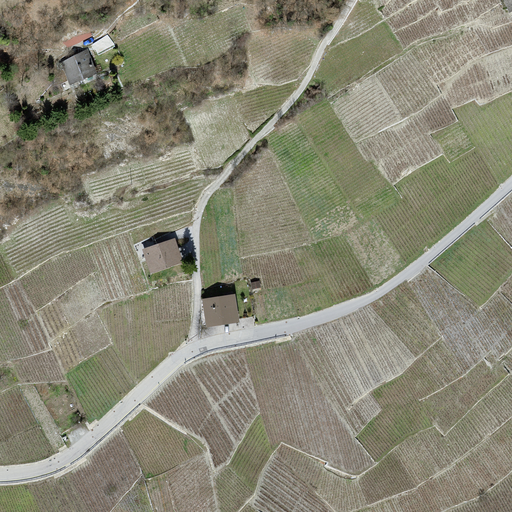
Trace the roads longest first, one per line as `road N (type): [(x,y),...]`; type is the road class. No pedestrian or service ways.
road 1 (unclassified): [(511,184),(359,304),(194,348),(77,450),(34,471),(0,474)]
road 2 (track): [(352,0),(291,101),(201,203),(194,348)]
